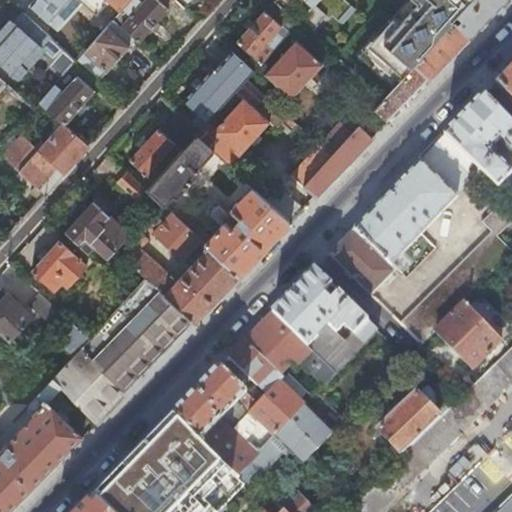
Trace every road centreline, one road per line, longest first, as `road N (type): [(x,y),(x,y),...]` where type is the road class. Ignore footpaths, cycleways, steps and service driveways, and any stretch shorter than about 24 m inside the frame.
road 1 (secondary): [(43,511),(511,27)]
road 2 (residential): [(0,256),(231,0)]
